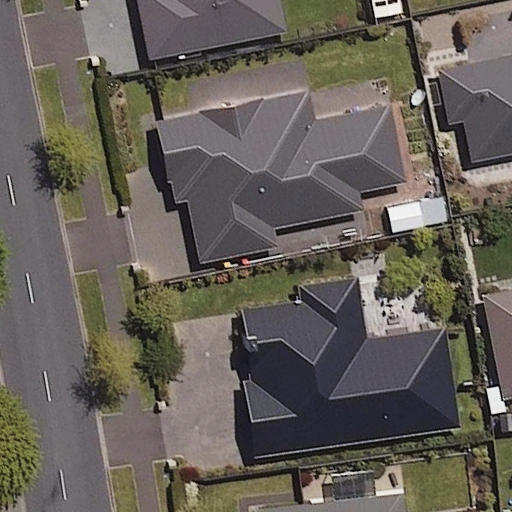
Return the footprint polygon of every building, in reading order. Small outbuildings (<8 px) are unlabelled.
[(280,31),(274,0),(134,0),(146,57),(280,31)] [(511,51),(436,61),(444,121),(462,119),(467,158),(511,151),(511,51)] [(308,121),(303,92),(153,119),(168,199),(184,196),(196,261),(271,247),(268,226),(356,210),(353,191),(400,182),(386,106),(308,121)] [(362,340),(353,279),(293,288),(294,300),(236,309),(246,379),(238,380),(249,454),(453,426),(440,329),(362,340)] [(511,285),(479,292),(499,396),(511,393),(511,285)] [(400,511),(398,493),(246,509),(246,511),(400,511)]
